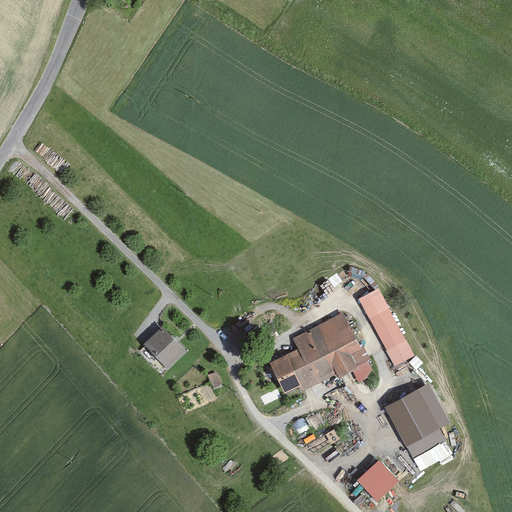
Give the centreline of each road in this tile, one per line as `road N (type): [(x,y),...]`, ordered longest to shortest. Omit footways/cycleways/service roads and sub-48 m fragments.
road 1 (track): [(10,141),(224,331),(259,412),(362,511)]
road 2 (track): [(277,426),(307,406),(368,398),(387,381),(350,295)]
road 3 (unclassified): [(81,0),(0,160)]
